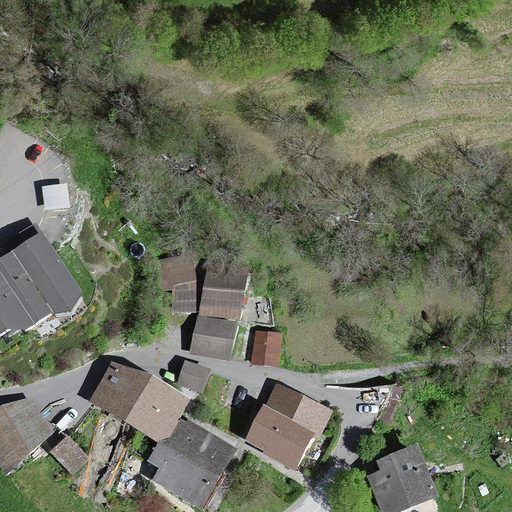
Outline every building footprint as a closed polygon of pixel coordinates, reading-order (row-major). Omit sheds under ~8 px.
[(42,236),(0,261),(0,342),(78,297),(42,236)] [(167,256),(166,307),(200,308),(201,257),(167,256)] [(249,278),(207,272),(201,314),(242,320),(249,278)] [(240,326),(197,317),(190,352),(232,361),(240,326)] [(283,334),(257,331),(254,362),(280,365),(283,334)] [(212,372),(187,362),(178,385),(203,395),(212,372)] [(189,404),(113,364),(92,404),(168,445),(189,404)] [(49,439),(27,399),(0,413),(0,453),(5,462),(49,439)] [(298,423),(273,408),(251,443),(306,477),(343,418),(313,400),(298,423)] [(236,454),(186,424),(155,475),(206,505),(236,454)] [(71,470),(89,460),(74,434),(56,444),(71,470)] [(383,474),(369,479),(383,511),(412,511),(444,499),(421,444),(378,462),(383,474)]
